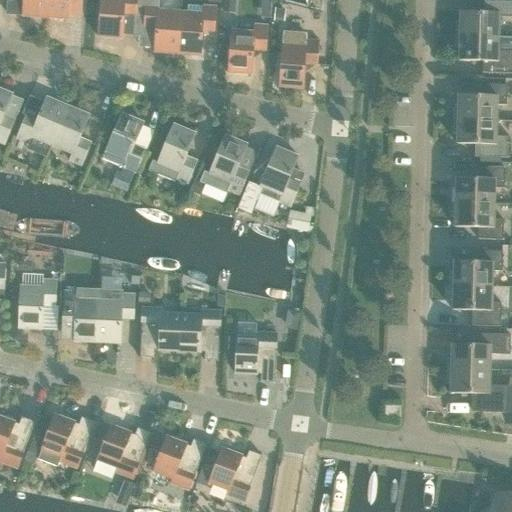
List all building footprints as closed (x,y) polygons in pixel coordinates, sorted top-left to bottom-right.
[(22,16),(46,18),(47,0),(11,0),(11,6),(23,7),(22,16)] [(47,0),(46,18),(69,19),(70,0),(47,0)] [(136,15),(137,0),(101,0),(98,37),(122,39),(124,14),(136,15)] [(456,36),(498,37),(499,22),(511,22),(511,0),(484,0),(484,13),(460,12),(460,22),(456,22),(456,36)] [(154,52),(177,54),(180,12),(158,10),(159,3),(146,2),(144,26),(156,27),(154,52)] [(180,12),(177,54),(200,56),(202,31),(214,32),(216,7),(203,6),(202,13),(180,12)] [(236,10),(226,10),(225,24),(235,24),(236,10)] [(285,24),(275,23),(274,37),(284,38),(285,24)] [(266,50),(268,26),(254,25),(254,32),(231,30),(228,73),(252,74),(254,50),(266,50)] [(511,51),(498,51),(498,37),(456,36),(455,50),(459,50),(459,61),(482,61),(482,73),(511,73),(511,51)] [(317,65),(319,40),(306,39),(305,46),(282,45),(279,87),(303,89),(305,64),(317,65)] [(454,105),(454,119),(496,120),(497,105),(506,105),(507,85),(482,84),(482,96),(458,95),(458,105),(454,105)] [(17,111),(7,107),(13,94),(0,88),(0,142),(4,144),(19,111),(18,110),(17,111)] [(31,137),(52,145),(68,106),(46,97),(37,120),(26,116),(16,138),(29,143),(31,137)] [(68,106),(52,145),(72,154),(69,160),(81,166),(91,143),(80,138),(90,115),(68,106)] [(123,168),(136,173),(145,150),(134,146),(144,123),(122,113),(105,152),(126,161),(123,168)] [(496,120),(454,119),(453,134),(457,134),(457,144),(475,144),(474,157),(509,158),(510,136),(496,136),(496,120)] [(173,124),(157,162),(153,160),(149,171),(175,182),(176,179),(187,184),(197,161),(186,157),(195,134),(173,124)] [(225,135),(209,173),(204,171),(199,182),(226,194),(228,190),(239,195),(249,172),(238,168),(247,145),(225,135)] [(290,207),(303,176),(292,171),(298,157),(276,147),(260,187),(264,188),(261,194),(278,202),(290,207)] [(452,188),(451,202),(494,204),(495,188),(504,188),(505,168),(480,167),(480,179),(456,178),(456,188),(452,188)] [(133,177),(117,171),(112,186),(127,192),(133,177)] [(206,185),(195,181),(191,191),(202,195),(206,185)] [(494,204),(451,202),(451,217),(455,217),(455,227),(478,228),(478,239),(503,240),(503,219),(494,219),(494,204)] [(450,271),(449,286),(492,287),(492,271),(502,271),(503,251),(478,250),(477,262),(454,261),(454,271),(450,271)] [(137,280),(127,279),(126,291),(136,292),(137,280)] [(56,281),(43,280),(43,287),(20,286),(18,328),(42,330),(43,305),(55,305),(56,281)] [(492,287),(449,286),(449,300),(453,300),(453,310),(472,311),(472,326),(501,327),(501,303),(492,302),(492,287)] [(74,342),(97,343),(99,289),(76,288),(76,292),(64,291),(63,316),(75,317),(74,342)] [(99,289),(97,343),(120,344),(121,319),(133,319),(134,295),(122,294),(123,290),(99,289)] [(150,293),(139,292),(138,304),(150,304),(150,293)] [(159,351),(179,352),(181,314),(162,313),(162,308),(142,308),(140,357),(155,358),(155,348),(159,348),(159,351)] [(181,314),(179,352),(200,353),(200,350),(204,350),(203,360),(218,361),(221,311),(201,310),(200,315),(181,314)] [(235,374),(256,375),(256,372),(260,372),(260,382),(274,383),(277,333),(257,332),(257,337),(236,336),(235,374)] [(510,355),(510,335),(476,334),(475,345),(452,344),(451,355),(447,354),(447,369),(490,370),(490,354),(510,355)] [(511,386),(489,386),(490,370),(447,369),(447,383),(451,383),(450,393),(474,394),(473,412),(507,413),(511,412),(511,386)] [(400,417),(400,407),(385,406),(385,417),(400,417)] [(95,422),(81,417),(77,426),(73,424),(74,422),(55,414),(41,450),(60,457),(58,461),(77,468),(95,422)] [(0,416),(0,456),(0,457),(0,461),(17,468),(35,422),(21,417),(17,426),(13,424),(14,422),(0,416)] [(151,433),(137,427),(133,436),(129,435),(130,433),(111,425),(97,460),(116,467),(114,472),(133,479),(151,433)] [(207,444),(193,439),(189,448),(185,446),(186,444),(166,436),(153,472),(172,479),(170,483),(189,490),(207,444)] [(40,448),(31,445),(24,460),(34,464),(40,448)] [(262,456),(248,450),(245,459),(241,458),(242,456),(222,448),(213,472),(202,468),(194,490),(205,494),(209,483),(228,490),(226,495),(244,502),(262,456)] [(136,486),(125,482),(117,505),(128,508),(136,486)] [(511,511),(511,495),(497,494),(493,511),(511,511)]
